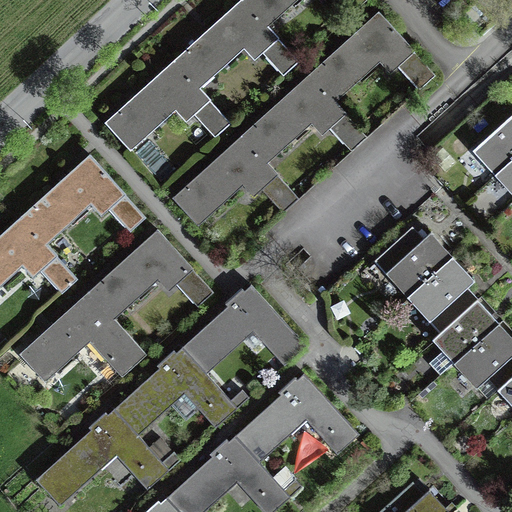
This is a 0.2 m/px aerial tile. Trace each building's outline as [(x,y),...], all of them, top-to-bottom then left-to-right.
[(233,0),(207,23),(173,53),(202,84),(244,46),(256,60),(264,53),(284,75),(303,58),(273,24),(251,0),(233,0)] [(251,0),(273,24),(299,0),(343,0),(353,10),(364,0),(251,0)] [(311,71),(336,98),(379,59),(388,69),(398,60),(420,84),(436,69),(381,8),(349,37),(311,71)] [(234,121),(202,84),(173,53),(138,84),(103,115),(134,150),(177,112),(188,124),(197,116),(216,137),(234,121)] [(370,136),(336,98),(311,71),(281,98),(243,132),(269,160),(313,119),(324,131),(331,124),(354,150),(370,136)] [(511,113),(472,150),(495,175),(511,159),(511,113)] [(301,196),(269,160),(243,132),(211,161),(175,194),(200,222),(244,183),(255,195),(265,186),(287,209),(301,196)] [(57,186),(22,217),(46,243),(91,202),(101,214),(125,193),(91,155),(57,186)] [(511,159),(495,175),(511,193),(511,159)] [(0,237),(0,284),(23,264),(33,275),(56,254),(46,243),(22,217),(0,237)] [(409,294),(453,255),(431,231),(424,237),(413,225),(376,258),(409,294)] [(124,261),(90,292),(113,318),(157,278),(169,290),(193,268),(159,230),(124,261)] [(442,331),(477,299),(467,288),(475,280),(453,255),(409,294),(442,331)] [(183,347),(205,371),(253,328),(286,364),(307,345),(251,284),(245,290),(242,287),(225,303),(227,306),(217,315),(183,346),(183,347)] [(55,324),(21,355),(44,380),(90,339),(101,351),(124,330),(90,292),(55,324)] [(456,361),(499,323),(477,299),(442,331),(435,337),(445,348),(431,361),(442,373),(455,360),(456,361)] [(499,387),(511,374),(511,337),(499,323),(456,361),(478,385),(488,376),(499,387)] [(230,399),(205,371),(183,347),(176,353),(174,349),(156,365),(159,368),(149,377),(115,408),(137,433),(184,390),(217,426),(238,407),(230,399)] [(236,435),(259,460),(307,417),(339,452),(359,433),(304,373),(298,378),(295,376),(278,391),(280,394),(270,403),(235,434),(236,435)] [(511,374),(499,387),(511,401),(511,374)] [(230,399),(238,407),(249,397),(242,388),(230,399)] [(162,461),(137,433),(115,408),(108,414),(105,411),(88,427),(91,429),(75,444),(36,479),(59,504),(116,452),(149,488),(170,469),(162,461)] [(283,487),(259,460),(236,435),(229,441),(226,438),(210,453),(213,456),(202,466),(167,497),(181,511),(200,511),(237,479),(267,511),(272,511),(291,496),(283,487)] [(173,451),(162,461),(170,469),(180,459),(173,451)] [(283,487),(291,496),(302,486),(294,478),(283,487)] [(402,511),(424,493),(412,481),(378,511),(402,511)] [(450,511),(451,511),(441,501),(429,488),(424,493),(402,511),(450,511)] [(181,511),(167,497),(161,502),(159,499),(143,511),(181,511)]
